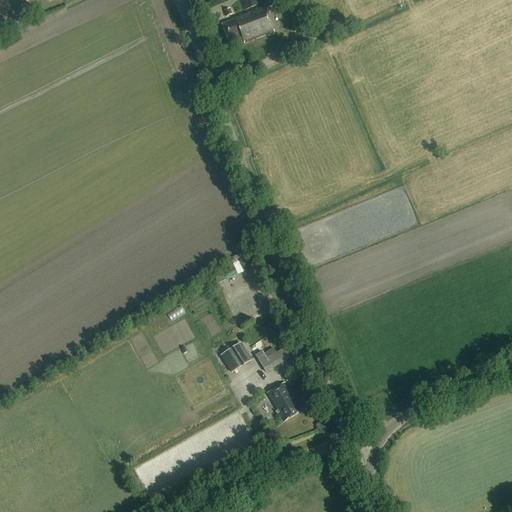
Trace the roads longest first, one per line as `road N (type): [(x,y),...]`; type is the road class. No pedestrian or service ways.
road 1 (unclassified): [(343,438),(179,0)]
road 2 (tertiary): [(199,511),(343,438)]
road 3 (tertiary): [(375,446),(400,419),(511,374)]
